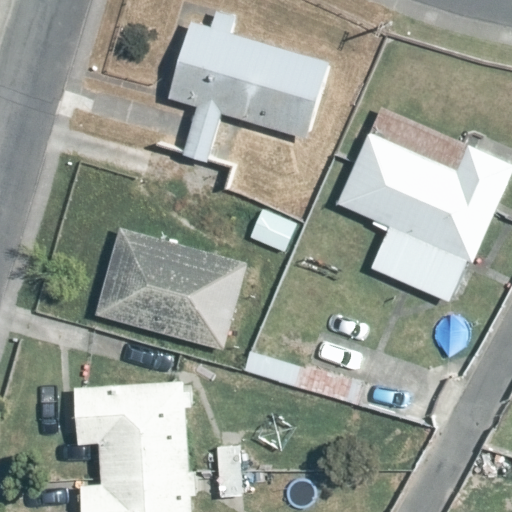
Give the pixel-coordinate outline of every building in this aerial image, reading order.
[(334,59),(195,23),(176,97),(199,103),(185,153),(214,160),(226,112),(314,135),(334,59)] [(511,160),(476,144),(387,104),(344,201),(394,223),(376,265),(458,302),(511,181),(511,160)] [(263,203),(250,238),(289,253),(303,218),(263,203)] [(256,259),(127,223),(103,312),(231,348),(256,259)] [(197,511),(190,379),(79,385),(82,442),(105,440),(107,481),(84,483),(85,511),(197,511)] [(248,438),(221,440),(225,498),(252,496),(248,438)]
